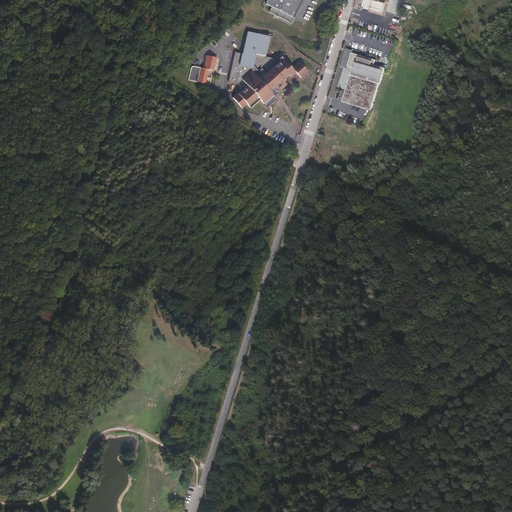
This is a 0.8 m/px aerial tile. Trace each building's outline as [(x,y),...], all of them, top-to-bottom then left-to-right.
[(297,14),(270,0),(267,0),(266,4),(271,7),(270,11),(275,14),(276,12),(281,15),(280,16),(289,21),(292,17),(295,18),(297,14)] [(270,0),(297,14),(303,0),(270,0)] [(275,96),(288,84),(284,79),(290,74),(292,77),(297,72),(301,78),(308,72),(299,61),(292,66),(283,56),(284,55),(282,53),(276,59),(252,53),(251,55),(236,51),(229,82),(239,84),(237,93),(233,97),(243,108),(248,104),(251,107),(261,99),(267,107),(277,99),(275,96)] [(380,83),(385,68),(375,64),(376,60),(346,51),(342,64),(347,65),(346,67),(344,67),(339,86),(347,88),(343,101),(371,110),(379,83),(380,83)] [(204,66),(195,64),(192,66),(190,78),(206,83),(210,68),(215,70),(218,57),(207,54),(204,66)]
